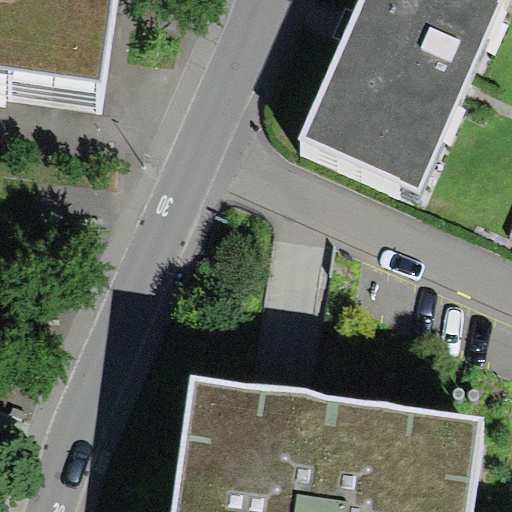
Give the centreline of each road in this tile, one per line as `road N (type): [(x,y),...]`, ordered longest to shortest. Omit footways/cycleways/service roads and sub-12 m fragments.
road 1 (residential): [(196,154),(41,511)]
road 2 (residential): [(196,154),(264,0)]
